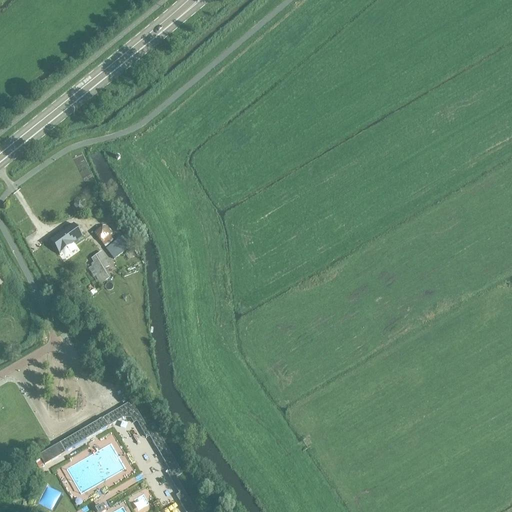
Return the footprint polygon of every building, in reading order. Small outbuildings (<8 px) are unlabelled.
[(73,224),(49,241),(59,255),(82,238),(73,224)] [(103,229),(102,227),(93,234),(105,248),(113,241),(109,236),(111,234),(105,226),(103,229)] [(83,264),(96,256),(101,252),(97,247),(96,248),(90,239),(74,251),(83,264)] [(123,250),(119,243),(106,250),(110,258),(123,250)] [(80,265),(70,250),(63,254),(74,270),(80,265)] [(101,253),(96,256),(91,259),(93,264),(91,265),(91,267),(88,269),(94,279),(95,278),(99,285),(109,279),(105,271),(104,272),(103,269),(104,269),(109,265),(101,253)] [(146,428),(131,402),(117,410),(80,432),(85,440),(128,416),(133,424),(136,422),(146,439),(149,437),(169,471),(166,473),(179,494),(176,496),(184,511),(194,511),(196,511),(176,479),(182,475),(153,425),(146,428)] [(80,432),(60,444),(65,453),(85,440),(80,432)] [(60,444),(38,456),(45,466),(65,453),(60,444)]
